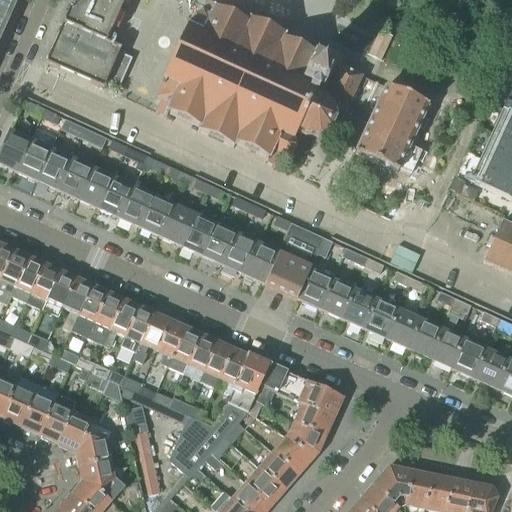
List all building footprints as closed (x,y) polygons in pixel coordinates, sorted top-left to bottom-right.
[(0,0),(0,39),(9,21),(18,0),(17,0),(0,0)] [(75,0),(70,14),(67,14),(62,26),(60,25),(59,25),(58,26),(58,27),(59,27),(60,29),(45,64),(45,65),(45,66),(46,66),(102,91),(104,87),(117,92),(130,61),(118,56),(119,52),(119,51),(118,51),(105,45),(124,0),(75,0)] [(348,107),(361,79),(340,69),(344,60),(319,48),(316,54),(315,53),(313,57),(282,43),(284,39),(281,38),(250,24),(251,24),(248,22),(246,26),(215,12),(217,9),(206,4),(201,15),(193,18),(190,23),(189,23),(187,28),(186,28),(160,84),(161,84),(159,88),(160,88),(154,101),(161,104),(155,114),(162,117),(163,114),(197,131),(196,134),(207,139),(207,138),(230,149),(233,151),(235,147),(265,161),(263,165),(274,170),(275,168),(274,167),(279,158),(282,159),(282,161),(283,161),(283,159),(291,157),(291,158),(293,157),(292,156),(295,150),(296,150),(296,148),(295,148),(293,143),(297,135),(306,139),(318,140),(329,134),(335,121),(364,134),(372,118),(348,107)] [(378,33),(366,58),(380,64),(391,39),(378,33)] [(511,204),(511,203),(511,87),(501,112),(506,114),(472,187),(511,204)] [(372,118),(364,134),(355,156),(383,169),(385,173),(389,171),(397,175),(398,172),(410,177),(420,155),(408,150),(427,109),(385,90),(372,118)] [(26,114),(40,120),(43,114),(29,107),(26,114)] [(43,114),(40,120),(54,127),(58,120),(43,114)] [(66,132),(81,139),(84,132),(70,126),(66,132)] [(30,144),(15,176),(36,185),(50,153),(55,141),(35,132),(30,144)] [(84,132),(81,139),(95,146),(99,139),(84,132)] [(0,152),(0,169),(15,176),(30,144),(8,134),(0,152)] [(107,152),(122,159),(125,151),(111,145),(107,152)] [(125,151),(122,159),(136,165),(140,158),(125,151)] [(36,185),(56,194),(70,162),(50,153),(36,185)] [(56,194),(76,204),(91,171),(70,162),(56,194)] [(149,171),(163,178),(166,170),(152,164),(149,171)] [(166,170),(163,178),(177,184),(181,177),(166,170)] [(76,204),(97,213),(112,181),(91,171),(76,204)] [(97,213),(118,223),(133,191),(112,181),(97,213)] [(190,190),(204,196),(207,189),(193,182),(190,190)] [(207,189),(204,196),(219,203),(222,196),(207,189)] [(118,223),(138,232),(153,199),(133,191),(118,223)] [(138,232),(159,241),(173,209),(153,199),(138,232)] [(234,201),(231,209),(236,211),(245,216),(249,208),(240,204),(234,201)] [(249,208),(245,216),(260,222),(263,215),(255,211),(249,208)] [(159,241),(179,250),(194,218),(173,209),(159,241)] [(179,250),(201,260),(216,228),(194,218),(179,250)] [(272,228),(287,235),(291,227),(275,220),(272,228)] [(511,230),(500,225),(494,237),(490,236),(486,244),(490,246),(481,265),(511,278),(511,230)] [(295,303),(310,270),(309,270),(315,257),(322,242),(291,227),(287,235),(278,256),(263,288),(263,289),(295,303)] [(236,237),(216,228),(201,260),(222,270),(236,237)] [(222,270),(243,279),(257,247),(236,237),(222,270)] [(322,241),(322,242),(315,257),(324,261),(330,245),(322,241)] [(243,279),(263,288),(278,256),(257,247),(243,279)] [(0,279),(12,253),(5,250),(4,252),(0,249),(0,279)] [(340,260),(362,270),(366,262),(344,252),(340,260)] [(0,306),(6,309),(10,301),(27,262),(19,258),(18,256),(12,253),(0,279),(0,295),(1,296),(0,298),(0,306)] [(10,301),(25,308),(29,298),(43,267),(37,264),(35,266),(27,262),(10,301)] [(366,262),(362,270),(378,277),(381,269),(366,262)] [(25,308),(40,315),(58,276),(50,273),(50,270),(43,267),(29,298),(25,308)] [(295,302),(295,303),(317,313),(330,283),(308,273),(295,302)] [(391,283),(406,290),(410,282),(395,275),(391,283)] [(56,322),(61,312),(75,281),(68,279),(66,280),(58,276),(40,315),(56,322)] [(69,336),(72,329),(89,290),(81,287),(81,284),(75,281),(61,312),(68,316),(61,332),(69,336)] [(410,282),(406,290),(421,297),(425,289),(410,282)] [(330,283),(317,313),(339,323),(352,293),(330,283)] [(72,329),(69,335),(85,342),(106,296),(100,293),(98,294),(89,290),(72,329)] [(352,293),(339,323),(361,332),(374,303),(352,293)] [(435,303),(450,310),(454,302),(439,295),(435,303)] [(106,296),(85,342),(101,349),(121,305),(113,301),(112,298),(106,296)] [(454,302),(450,310),(447,317),(457,321),(460,323),(463,317),(465,318),(465,317),(469,309),(454,302)] [(374,303),(361,332),(382,342),(396,313),(374,303)] [(115,336),(124,340),(137,310),(131,307),(129,308),(121,305),(101,349),(108,352),(115,336)] [(137,310),(124,340),(119,350),(134,357),(152,319),(144,315),(144,313),(137,310)] [(396,313),(382,342),(405,352),(418,323),(396,313)] [(478,324),(493,331),(497,322),(482,315),(478,324)] [(440,333),(427,362),(448,372),(461,342),(450,337),(457,321),(447,317),(441,330),(440,333)] [(146,351),(155,355),(169,324),(162,321),(160,322),(152,319),(134,357),(131,364),(140,368),(145,358),(143,357),(146,351)] [(511,329),(497,322),(493,331),(509,338),(511,330),(511,329)] [(418,323),(405,352),(427,362),(440,333),(418,323)] [(0,335),(10,340),(14,331),(0,324),(0,335)] [(158,368),(166,372),(184,333),(175,329),(175,327),(169,324),(155,355),(163,358),(158,368)] [(25,347),(30,338),(14,331),(10,340),(13,342),(25,347)] [(166,372),(181,378),(200,338),(194,335),(192,336),(184,333),(166,372)] [(0,348),(8,353),(9,351),(13,342),(10,340),(0,335),(0,348)] [(461,342),(448,372),(470,382),(484,352),(487,345),(465,335),(461,342)] [(41,355),(46,345),(30,338),(25,347),(33,350),(41,355)] [(181,378),(197,385),(215,347),(207,343),(207,341),(200,338),(181,378)] [(33,350),(25,347),(13,342),(9,351),(8,353),(28,361),(28,360),(33,350)] [(41,355),(51,359),(52,359),(54,355),(50,346),(46,344),(46,345),(41,355)] [(215,347),(197,385),(213,392),(217,383),(231,352),(225,349),(223,350),(215,347)] [(28,360),(47,368),(51,359),(41,355),(33,350),(28,360)] [(221,396),(228,400),(246,361),(238,357),(238,355),(231,352),(217,383),(225,387),(221,396)] [(484,352),(470,382),(492,392),(505,362),(484,352)] [(61,353),(57,362),(60,363),(72,369),(76,360),(61,353)] [(57,362),(52,359),(51,359),(47,368),(56,372),(60,363),(57,362)] [(87,375),(88,376),(92,367),(76,360),(72,369),(81,373),(87,375)] [(250,403),(257,389),(265,369),(246,361),(228,400),(217,425),(207,432),(197,427),(186,421),(167,465),(187,482),(191,478),(196,472),(203,464),(207,459),(209,458),(222,442),(235,427),(245,416),(250,403)] [(511,365),(505,362),(492,392),(511,400),(511,365)] [(104,383),(105,382),(108,374),(92,367),(88,376),(104,383)] [(257,389),(280,400),(289,378),(266,368),(265,369),(257,389)] [(84,383),(87,375),(81,373),(77,382),(83,385),(84,383)] [(105,382),(120,389),(124,381),(108,374),(105,382)] [(107,385),(104,383),(88,376),(87,375),(84,383),(83,385),(82,386),(102,396),(107,385)] [(294,406),(299,409),(331,422),(340,401),(306,385),(289,378),(280,400),(294,406)] [(14,391),(0,422),(1,422),(1,424),(9,428),(11,427),(17,429),(19,430),(37,389),(19,380),(14,390),(14,391)] [(119,391),(135,398),(139,390),(140,387),(124,380),(124,381),(120,389),(119,391)] [(0,421),(0,422),(14,391),(0,384),(0,421)] [(117,389),(107,385),(102,396),(120,404),(117,389)] [(37,389),(19,430),(20,433),(28,436),(30,435),(35,437),(38,439),(56,398),(57,397),(37,389)] [(257,389),(250,403),(259,408),(259,407),(265,410),(271,396),(257,389)] [(135,398),(151,405),(155,397),(139,390),(135,398)] [(151,405),(167,412),(170,404),(155,397),(151,405)] [(49,443),(56,447),(70,416),(74,406),(56,398),(38,439),(39,441),(46,444),(49,443)] [(167,412),(182,419),(186,409),(171,402),(170,404),(167,412)] [(250,403),(245,416),(253,421),(259,408),(250,403)] [(186,421),(197,427),(201,418),(201,416),(186,409),(182,419),(186,421)] [(299,409),(290,427),(323,441),(331,422),(299,409)] [(75,456),(86,432),(89,424),(70,416),(56,447),(57,447),(57,450),(65,453),(67,452),(75,455),(75,456)] [(245,416),(235,427),(242,433),(253,421),(245,416)] [(235,427),(222,442),(229,448),(234,443),(242,433),(235,427)] [(284,440),(283,442),(308,464),(316,455),(318,451),(323,441),(290,427),(284,440)] [(145,430),(132,433),(133,438),(146,499),(159,497),(153,471),(156,470),(155,467),(152,467),(150,459),(153,458),(152,454),(149,455),(149,453),(152,452),(151,448),(148,449),(145,435),(146,435),(145,430)] [(75,456),(78,471),(108,465),(104,446),(90,440),(93,435),(86,432),(75,456)] [(222,442),(209,458),(215,464),(229,448),(222,442)] [(283,442),(269,457),(295,479),(308,464),(283,442)] [(269,457),(256,472),(281,495),(295,479),(269,457)] [(215,464),(209,458),(207,459),(203,464),(214,474),(220,468),(215,464)] [(81,485),(81,486),(89,489),(109,506),(122,491),(111,482),(108,465),(78,471),(81,484),(81,485)] [(386,472),(370,491),(394,511),(395,511),(402,508),(409,475),(389,471),(387,471),(386,472)] [(196,472),(191,478),(198,484),(203,479),(196,472)] [(256,472),(242,488),(268,511),(272,506),(281,495),(256,472)] [(422,511),(429,479),(409,475),(402,508),(403,508),(405,510),(415,511),(422,511)] [(442,511),(448,483),(429,479),(422,511),(442,511)] [(464,511),(469,488),(448,483),(442,511),(464,511)] [(71,498),(69,499),(84,511),(103,511),(109,506),(89,489),(81,486),(78,489),(76,489),(70,495),(71,498)] [(242,488),(230,502),(229,503),(239,511),(266,511),(268,511),(242,488)] [(490,492),(469,488),(464,511),(489,511),(494,501),(490,492)] [(394,511),(370,491),(357,506),(364,511),(394,511)] [(209,511),(239,511),(229,503),(230,502),(222,496),(209,511)] [(56,511),(84,511),(69,499),(65,504),(62,504),(57,511),(56,511)]
